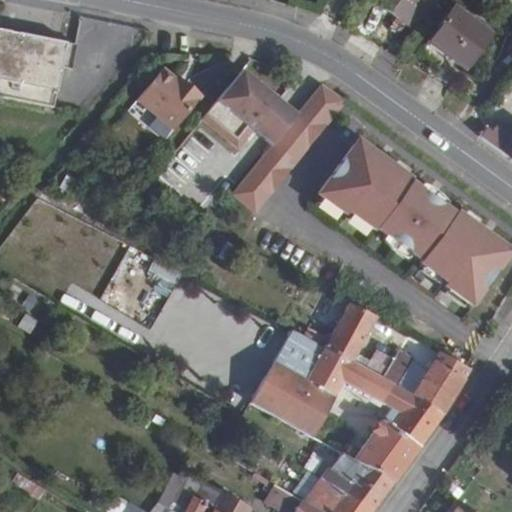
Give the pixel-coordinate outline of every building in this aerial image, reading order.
[(378,0),(411,24),(428,0),(378,0)] [(454,11),(431,43),(469,70),(492,38),(454,11)] [(0,51),(0,84),(0,86),(14,87),(11,105),(62,115),(71,77),(76,54),(7,38),(4,52),(0,51)] [(76,54),(71,77),(82,79),(87,56),(76,54)] [(210,90),(195,78),(194,80),(187,74),(172,62),(153,84),(190,115),(210,90)] [(305,107),(249,62),(210,108),(246,139),(262,121),(279,137),(305,107)] [(353,94),(330,77),(305,107),(279,137),(234,191),(258,208),(353,94)] [(14,87),(0,86),(5,104),(11,105),(14,87)] [(494,141),(511,153),(511,127),(511,126),(504,128),(494,141)] [(511,249),(492,235),(496,230),(461,205),(459,207),(414,176),(415,173),(381,149),(376,155),(354,139),(318,190),(348,212),(351,207),(377,227),(379,224),(424,257),(423,259),(451,279),(448,282),(478,304),(511,255),(511,249)] [(154,258),(148,270),(176,285),(182,273),(154,258)] [(324,347),(349,361),(375,315),(349,301),(324,347)] [(439,349),(462,361),(473,341),(444,329),(436,347),(439,349)] [(248,401),(280,418),(310,434),(314,427),(345,378),(386,401),(399,409),(388,426),(376,419),(352,457),(393,481),(440,411),(383,379),(349,361),(324,347),(291,330),(248,401)] [(440,411),(470,365),(462,361),(439,349),(422,376),(394,361),(383,379),(440,411)] [(386,401),(376,419),(388,426),(399,409),(386,401)] [(272,432),(275,433),(286,440),(331,465),(339,451),(332,446),(310,434),(280,418),(272,432)] [(310,434),(332,446),(336,440),(314,427),(310,434)] [(275,433),(254,471),(266,477),(286,440),(275,433)] [(323,511),(369,511),(393,481),(352,457),(339,451),(331,465),(353,478),(345,490),(324,477),(308,502),(323,511)] [(153,511),(172,511),(187,478),(171,472),(153,511)] [(201,511),(209,499),(195,490),(183,511),(201,511)] [(224,490),(213,510),(216,511),(249,511),(252,508),(224,490)] [(323,511),(308,502),(289,491),(283,501),(296,510),(294,511),(323,511)] [(486,511),(463,494),(448,511),(486,511)] [(121,511),(145,511),(129,501),(121,511)]
